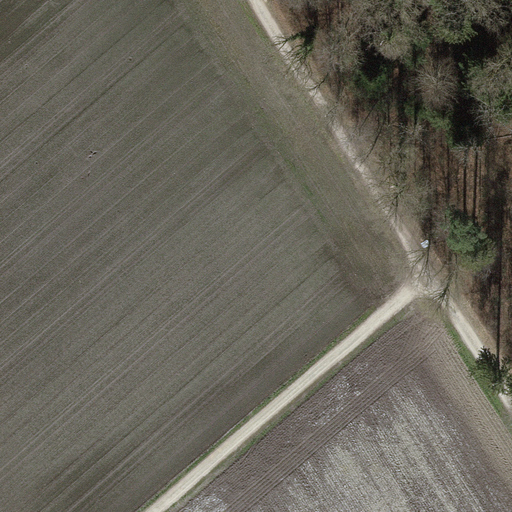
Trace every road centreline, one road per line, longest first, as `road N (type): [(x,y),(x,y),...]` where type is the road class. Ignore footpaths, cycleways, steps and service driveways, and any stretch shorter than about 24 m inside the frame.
road 1 (track): [(255,0),(511,405)]
road 2 (track): [(162,511),(427,279)]
